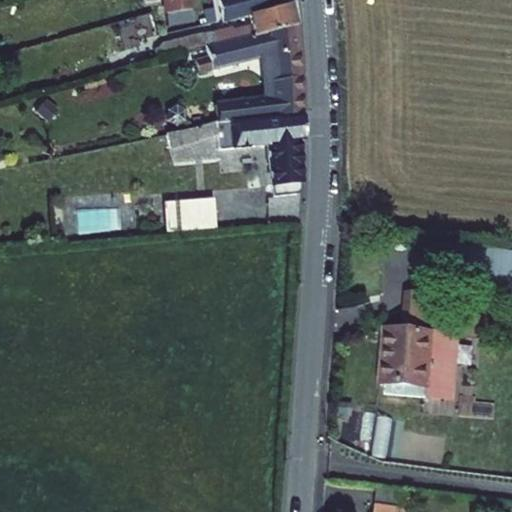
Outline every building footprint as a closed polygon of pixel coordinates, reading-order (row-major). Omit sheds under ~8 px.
[(149,0),(154,15),(165,12),(162,0),(149,0)] [(177,0),(185,29),(205,23),(199,0),(177,0)] [(231,0),(236,21),(268,12),(295,5),(294,0),(231,0)] [(265,21),(268,32),(306,23),(305,2),(295,5),(268,12),(270,20),(265,21)] [(276,61),(282,118),(312,112),(306,23),(268,32),(233,41),(222,44),(214,45),(217,56),(208,59),(212,77),(276,61)] [(229,26),(218,29),(222,44),(233,41),(229,26)] [(156,60),(214,45),(222,44),(218,29),(152,46),(156,60)] [(202,97),(209,122),(210,127),(233,121),(226,92),(202,97)] [(209,122),(191,127),(195,142),(230,136),(235,155),(270,148),(281,198),(303,197),(307,195),(309,191),(310,181),(310,160),(311,160),(306,139),(313,138),(312,112),(282,118),(236,128),(233,121),(210,127),(209,122)] [(215,231),(213,203),(162,208),(165,236),(215,231)] [(455,283),(459,251),(427,248),(423,289),(409,288),(404,331),(436,335),(440,294),(454,295),(455,283)] [(511,257),(459,251),(455,283),(511,289),(511,257)] [(386,329),(379,384),(447,392),(454,337),(436,335),(404,331),(386,329)] [(404,511),(403,511),(413,511),(417,485),(387,482),(384,509),(404,511)]
